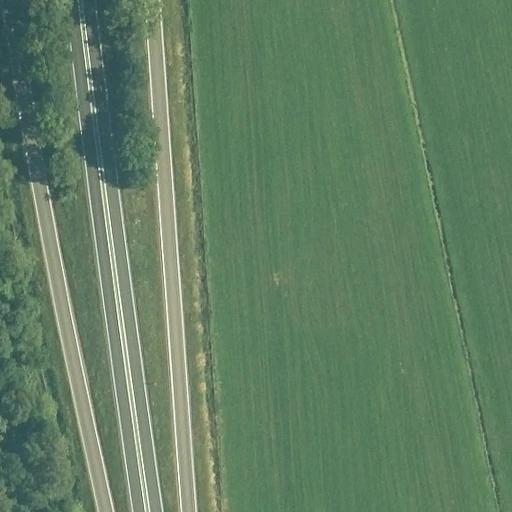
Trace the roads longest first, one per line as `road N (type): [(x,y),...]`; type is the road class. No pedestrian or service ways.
road 1 (trunk): [(6,0),(105,511)]
road 2 (trunk): [(149,511),(79,0)]
road 3 (trunk): [(190,511),(152,0)]
